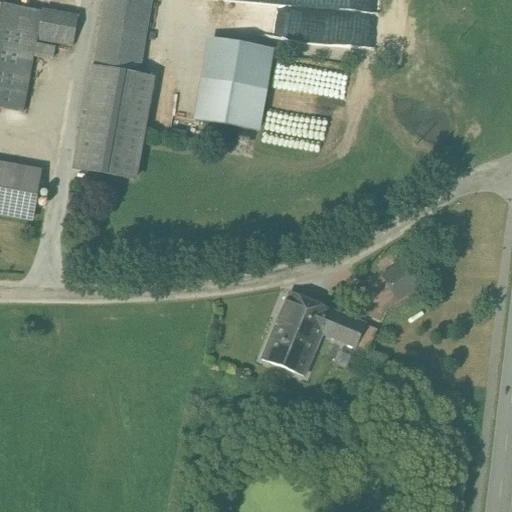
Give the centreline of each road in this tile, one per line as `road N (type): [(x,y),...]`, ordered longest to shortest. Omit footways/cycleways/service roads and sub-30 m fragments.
road 1 (unclassified): [(0,295),(217,287),(339,262),(477,178),(511,173)]
road 2 (tertiary): [(497,511),(511,391)]
